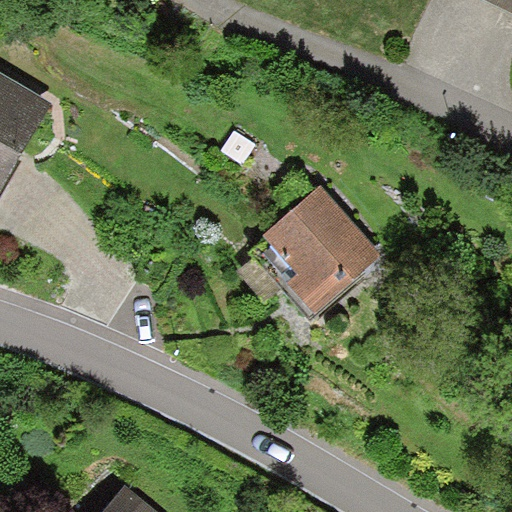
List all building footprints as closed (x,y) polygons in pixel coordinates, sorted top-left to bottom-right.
[(511,0),(473,0),(511,17),(511,0)] [(0,79),(0,195),(49,108),(5,82),(0,79)] [(385,261),(322,186),(252,248),(273,271),(300,303),(314,319),(385,261)] [(183,246),(164,234),(135,282),(155,294),(183,246)] [(147,511),(123,491),(105,511),(147,511)]
